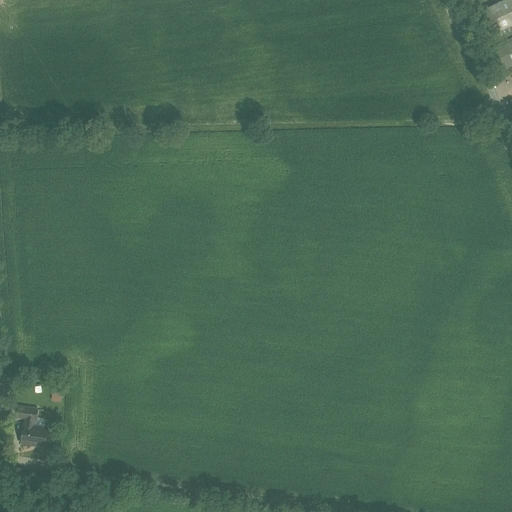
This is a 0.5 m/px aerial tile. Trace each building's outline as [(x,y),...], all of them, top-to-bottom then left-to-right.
[(511,0),(505,0),(482,11),(493,34),(511,25),(511,0)] [(511,38),(494,46),(505,69),(511,65),(511,38)] [(20,380),(13,385),(18,391),(24,386),(20,380)] [(52,401),(62,401),(62,384),(52,384),(52,401)] [(24,424),(22,442),(46,446),(48,428),(35,426),(36,419),(26,417),(25,425),(24,424)]
